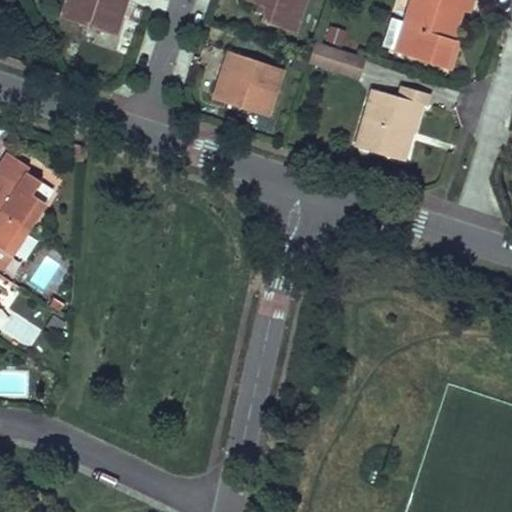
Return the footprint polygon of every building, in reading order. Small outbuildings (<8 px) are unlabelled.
[(65,0),(59,17),(116,36),(124,13),(128,0),(65,0)] [(296,33),(307,0),(244,0),(256,4),(265,7),(264,13),(261,22),(296,33)] [(412,0),(395,51),(442,67),(452,38),(456,27),(462,10),(469,13),(473,0),(412,0)] [(264,13),(265,7),(256,4),(254,10),(264,13)] [(342,44),(344,28),(326,25),(324,41),(342,44)] [(452,38),(442,67),(450,70),(460,40),(452,38)] [(359,55),(315,41),(308,62),(352,77),(359,55)] [(284,69),(227,51),(224,60),(212,98),(269,117),(284,69)] [(359,55),(352,77),(359,79),(366,58),(359,55)] [(373,88),(356,146),(398,159),(407,130),(413,132),(414,132),(416,125),(422,105),(427,106),(430,94),(402,86),(399,96),(373,88)] [(407,130),(398,159),(405,161),(413,132),(407,130)] [(83,163),(85,146),(71,142),(67,161),(83,163)] [(0,211),(29,230),(34,222),(35,223),(42,212),(41,211),(46,203),(31,194),(35,187),(36,188),(41,181),(26,171),(29,166),(6,152),(0,161),(0,174),(1,176),(8,180),(1,190),(0,189),(0,211)] [(24,237),(29,230),(0,211),(0,267),(3,269),(17,248),(18,249),(26,238),(24,237)] [(45,293),(62,263),(45,253),(28,283),(45,293)]
